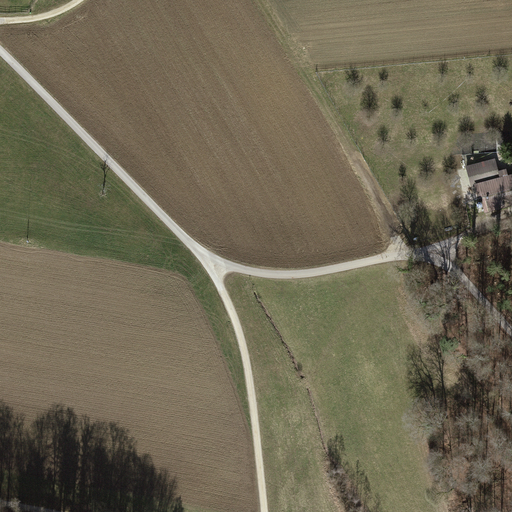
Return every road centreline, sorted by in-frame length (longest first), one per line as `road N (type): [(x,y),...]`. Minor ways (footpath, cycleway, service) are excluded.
road 1 (track): [(511,321),(436,247),(293,274),(229,266),(199,251)]
road 2 (track): [(199,251),(0,48)]
road 3 (track): [(199,251),(232,311),(248,363),(264,511)]
